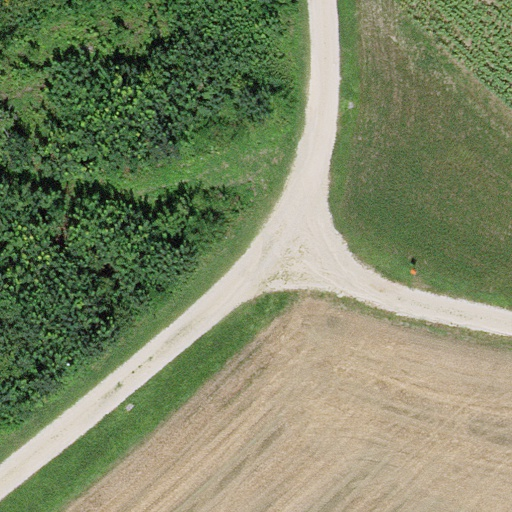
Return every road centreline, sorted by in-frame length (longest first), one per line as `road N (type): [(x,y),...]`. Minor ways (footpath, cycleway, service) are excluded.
road 1 (track): [(0,492),(307,251),(312,0)]
road 2 (track): [(511,327),(307,251)]
